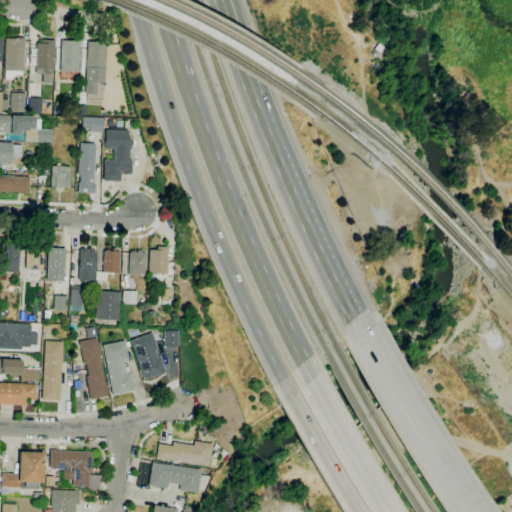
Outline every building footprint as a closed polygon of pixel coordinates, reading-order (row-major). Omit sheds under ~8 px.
[(23,71),(3,70),(4,38),(15,39),(15,38),(24,38),(23,71)] [(51,84),(41,83),(42,69),(34,69),(35,43),(41,43),(41,39),(54,40),(54,54),(55,54),(54,63),(53,63),(53,69),(51,69),(51,84)] [(78,72),(59,71),(60,40),(79,41),(79,51),(80,51),(79,59),(78,72)] [(104,83),(96,83),(96,95),(84,94),(87,42),(106,42),(104,83)] [(24,107),(9,107),(10,93),(24,93),(24,107)] [(40,114),(27,113),(28,98),(41,98),(40,114)] [(19,135),(9,134),(9,133),(0,132),(0,115),(34,117),(33,129),(27,128),(27,131),(19,130),(19,135)] [(101,132),(88,131),(88,129),(80,128),(81,117),(102,118),(101,132)] [(120,181),(103,181),(103,159),(112,160),(112,149),(104,149),(104,130),(109,130),(109,127),(115,127),(115,120),(123,121),(122,130),(128,130),(127,139),(131,139),(131,149),(128,149),(128,160),(131,160),(131,173),(130,173),(130,174),(120,174),(120,181)] [(51,143),(36,142),(36,128),(51,129),(51,143)] [(11,164),(0,163),(0,142),(12,143),(12,145),(21,145),(20,157),(11,156),(11,164)] [(94,193),(77,192),(77,182),(79,182),(79,175),(77,175),(78,158),(79,143),(94,144),(92,183),(94,183),(94,193)] [(69,189),(50,188),(51,166),(69,166),(69,173),(70,174),(69,189)] [(21,193),(18,193),(18,192),(0,191),(0,175),(29,177),(28,192),(26,192),(21,192),(21,193)] [(5,274),(0,274),(0,244),(19,244),(17,272),(5,271),(5,274)] [(166,274),(147,273),(149,250),(157,250),(157,246),(168,247),(166,274)] [(63,281),(45,281),(47,248),(65,249),(63,281)] [(92,286),(85,286),(85,283),(83,283),(83,282),(78,282),(78,280),(77,280),(78,249),(81,249),(81,248),(85,248),(85,250),(87,250),(87,248),(91,248),(91,250),(95,250),(95,272),(93,272),(92,286)] [(118,273),(102,272),(103,251),(105,251),(105,249),(109,250),(109,251),(111,251),(111,248),(116,248),(116,251),(119,252),(118,273)] [(144,274),(128,274),(129,252),(130,252),(131,251),(134,251),(135,253),(136,253),(137,250),(142,250),(141,253),(145,253),(144,274)] [(22,269),(40,270),(41,253),(23,252),(22,269)] [(81,306),(69,306),(70,286),(82,286),(81,306)] [(172,300),(161,300),(162,288),(172,288),(172,300)] [(118,321),(94,319),(96,291),(119,292),(118,321)] [(136,304),(121,304),(122,291),(136,291),(136,304)] [(66,310),(52,310),(53,296),(67,296),(66,310)] [(20,350),(0,348),(0,323),(30,325),(30,331),(32,331),(32,333),(35,333),(35,345),(29,345),(29,347),(21,347),(20,350)] [(87,338),(84,328),(93,326),(96,336),(87,338)] [(163,347),(163,331),(178,330),(178,346),(163,347)] [(143,380),(129,340),(151,333),(157,349),(154,350),(157,357),(159,356),(165,372),(143,380)] [(89,400),(85,376),(87,376),(85,364),(82,364),(78,342),(96,338),(107,396),(89,400)] [(59,401),(41,400),(42,363),(41,363),(41,356),(43,356),(44,340),(62,341),(59,401)] [(111,394),(101,345),(124,340),(127,359),(122,360),(123,367),(128,366),(129,372),(130,372),(134,390),(111,394)] [(38,381),(19,380),(20,374),(1,373),(1,370),(0,370),(0,359),(20,360),(20,367),(39,368),(38,381)] [(26,405),(0,403),(0,382),(35,384),(34,400),(27,400),(26,405)] [(207,440),(203,436),(207,432),(211,436),(207,440)] [(208,467),(155,458),(157,444),(171,446),(171,442),(192,445),(193,441),(211,444),(208,467)] [(88,487),(71,486),(72,480),(62,479),(63,470),(72,471),(72,467),(70,467),(70,469),(48,469),(49,450),(91,452),(90,473),(88,473),(88,487)] [(18,495),(0,495),(1,487),(0,487),(0,473),(17,473),(18,452),(43,453),(42,483),(35,482),(35,489),(18,488),(18,495)] [(197,493),(178,490),(179,485),(167,483),(166,488),(147,485),(151,462),(200,470),(199,475),(209,476),(202,492),(197,491),(197,493)] [(53,486),(44,486),(45,476),(54,477),(53,486)] [(74,511),(51,511),(52,508),(50,508),(50,490),(79,491),(78,505),(75,504),(74,511)] [(0,511),(14,511),(15,504),(0,503),(0,511)]
